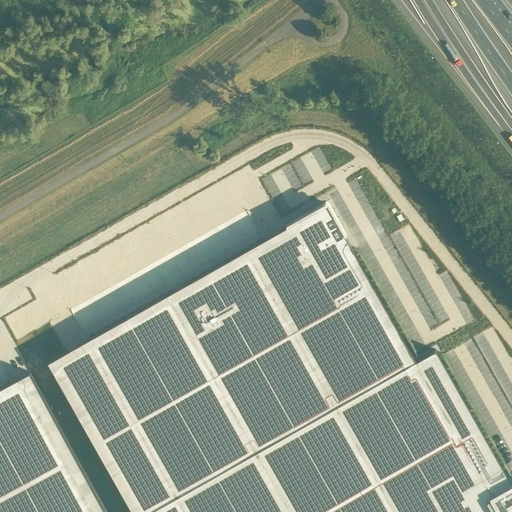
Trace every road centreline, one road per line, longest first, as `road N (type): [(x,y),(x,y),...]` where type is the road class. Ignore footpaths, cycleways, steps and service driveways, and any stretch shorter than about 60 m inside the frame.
road 1 (unclassified): [(0,295),(272,139),(315,132),(365,156),(511,338)]
road 2 (unclassified): [(0,216),(189,104),(321,0)]
road 3 (unknown): [(29,278),(101,390),(159,511)]
road 4 (motorway): [(410,0),(511,129)]
